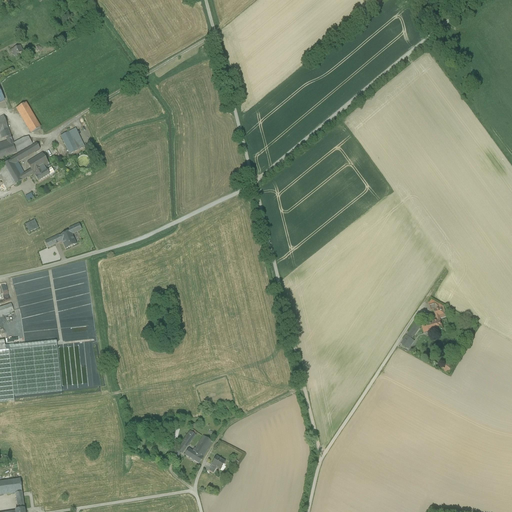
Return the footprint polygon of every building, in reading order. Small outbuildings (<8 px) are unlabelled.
[(20,47),(12,50),(16,60),(20,58),(18,54),(22,52),(20,47)] [(40,128),(25,104),(17,109),(31,133),(40,128)] [(3,116),(0,118),(0,129),(2,132),(8,129),(3,116)] [(6,138),(11,137),(8,129),(2,132),(0,133),(0,134),(2,139),(6,138)] [(69,132),(78,150),(84,147),(75,129),(69,132)] [(69,132),(61,136),(70,154),(78,150),(69,132)] [(13,143),(15,150),(30,142),(26,135),(13,143)] [(0,144),(0,148),(13,143),(12,140),(7,142),(0,144)] [(15,150),(16,153),(32,145),(30,142),(15,150)] [(13,143),(0,148),(0,159),(3,158),(16,153),(15,150),(13,143)] [(11,160),(14,165),(18,162),(40,150),(36,144),(10,159),(11,160)] [(30,168),(33,174),(44,167),(49,164),(42,154),(27,163),(30,168)] [(91,167),(91,164),(91,161),(89,159),(86,157),(84,156),(81,157),(78,159),(77,161),(76,164),(77,167),(79,169),(81,171),(84,171),(87,171),(89,169),(91,167)] [(14,186),(23,180),(21,176),(14,165),(11,160),(2,165),(14,186)] [(26,179),(34,174),(33,174),(30,168),(24,172),(18,162),(14,165),(21,176),(24,174),(26,179)] [(14,186),(2,165),(0,166),(0,177),(7,190),(14,186)] [(44,167),(33,174),(34,174),(35,177),(46,171),(44,167)] [(35,177),(38,182),(49,176),(46,171),(35,177)] [(31,193),(25,197),(28,202),(34,198),(31,193)] [(34,220),(25,225),(29,233),(38,229),(34,220)] [(69,229),(70,231),(72,235),(82,230),(79,224),(69,229)] [(70,231),(59,236),(62,242),(73,237),(72,235),(70,231)] [(47,249),(62,242),(59,236),(45,243),(47,249)] [(73,237),(62,242),(65,250),(76,245),(73,237)] [(11,304),(0,308),(0,315),(13,311),(11,304)] [(439,309),(434,311),(436,317),(439,316),(444,315),(442,308),(439,309)] [(437,320),(434,321),(435,322),(426,325),(428,333),(434,331),(434,330),(438,329),(438,331),(443,329),(439,316),(436,317),(437,320)] [(405,337),(410,340),(416,331),(412,328),(405,337)] [(400,345),(404,347),(405,348),(410,340),(405,337),(400,345)] [(56,342),(8,347),(14,396),(61,391),(56,342)] [(0,351),(0,401),(13,400),(8,351),(0,351)] [(445,364),(441,371),(447,374),(451,367),(445,364)] [(185,410),(182,411),(182,419),(190,419),(189,415),(185,415),(185,410)] [(179,430),(171,428),(167,441),(176,444),(179,430)] [(190,432),(186,437),(179,446),(185,450),(195,436),(190,432)] [(203,437),(195,449),(204,455),(212,443),(203,437)] [(194,448),(191,454),(187,452),(185,455),(192,460),(191,461),(193,462),(194,461),(199,464),(204,455),(195,449),(194,448)] [(0,474),(0,482),(20,480),(19,471),(13,472),(17,458),(13,457),(7,474),(0,474)] [(224,462),(216,458),(211,465),(216,468),(220,470),(224,462)] [(216,468),(211,465),(208,471),(213,474),(216,468)] [(0,495),(15,494),(22,493),(21,489),(21,484),(20,484),(20,480),(0,482),(0,495)]
